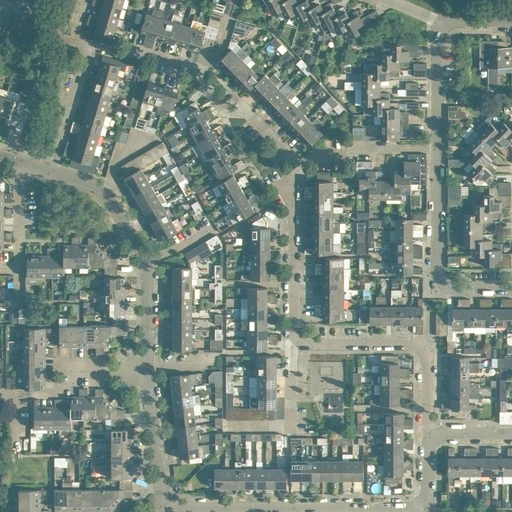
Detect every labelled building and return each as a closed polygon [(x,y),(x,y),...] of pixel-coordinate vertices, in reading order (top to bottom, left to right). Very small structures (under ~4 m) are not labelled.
[(119,18),(122,8),(94,0),(93,5),(100,7),(100,5),(103,6),(101,13),(119,18)] [(94,0),(122,8),(124,0),(94,0)] [(267,0),(265,1),(272,15),(281,11),(278,5),(286,0),(267,0)] [(286,0),(278,5),(281,11),(285,19),(294,15),(294,14),(291,9),(307,1),(306,0),(286,0)] [(314,0),(308,3),(307,1),(291,9),(294,14),(294,15),(298,23),(307,19),(307,18),(304,13),(320,4),(317,0),(314,0)] [(141,12),(146,14),(149,4),(143,2),(141,12)] [(223,13),(225,5),(213,2),(211,10),(223,13)] [(229,15),(233,4),(227,2),(225,5),(223,13),(229,15)] [(321,7),(320,4),(304,13),(307,18),(307,19),(311,27),(320,22),(317,17),(333,8),(330,3),(321,7)] [(334,11),(333,8),(317,17),(320,22),(324,31),(328,29),(333,26),(330,20),(346,12),(343,7),(334,11)] [(150,38),(158,10),(154,9),(152,16),(146,14),(141,32),(147,33),(146,36),(150,38)] [(170,44),(178,16),(180,11),(175,9),(171,22),(166,20),(161,38),(166,39),(165,42),(170,44)] [(127,16),(137,18),(138,11),(128,10),(127,16)] [(161,38),(166,20),(161,19),(163,12),(158,10),(150,38),(155,39),(156,36),(161,38)] [(379,16),(376,10),(360,19),(359,16),(343,24),(346,30),(350,38),(359,34),(357,28),(379,16)] [(347,15),(346,12),(330,20),(333,26),(328,29),(332,36),(333,36),(337,34),(337,35),(346,30),(343,24),(359,16),(356,11),(347,15)] [(116,28),(119,18),(101,13),(99,19),(96,18),(97,17),(90,15),(88,19),(116,28)] [(216,40),(223,17),(211,14),(207,26),(204,37),(216,40)] [(189,49),(199,17),(194,15),(191,27),(186,26),(180,43),(186,45),(185,48),(189,49)] [(180,43),(186,26),(181,24),(183,18),(178,16),(170,44),(175,45),(175,42),(180,43)] [(201,49),(204,37),(207,26),(202,24),(204,18),(199,17),(189,49),(194,51),(195,48),(201,49)] [(115,33),(116,28),(88,19),(87,24),(94,26),(94,25),(97,26),(95,33),(123,41),(124,36),(115,33)] [(245,36),(255,27),(236,21),(233,33),(245,36)] [(281,44),(274,37),(269,42),(276,49),(281,44)] [(224,72),(245,52),(250,46),(247,43),(241,48),(235,43),(230,41),(228,49),(230,51),(219,62),(223,66),(221,68),(224,72)] [(498,70),(498,42),(479,42),(479,69),(488,69),(488,90),(498,90),(498,70)] [(511,70),(511,48),(504,48),(504,42),(498,42),(498,70),(511,70)] [(418,57),(418,45),(383,45),(383,54),(391,54),(391,60),(408,60),(408,57),(418,57)] [(302,54),(307,59),(312,53),(307,49),(302,54)] [(233,77),(247,64),(243,60),(248,56),(245,52),(224,72),(227,75),(230,73),(233,77)] [(408,67),(408,60),(391,60),(391,54),(383,54),(381,54),(381,64),(382,64),(382,71),(399,71),(399,67),(408,67)] [(125,72),(128,63),(104,56),(103,61),(102,61),(99,71),(117,77),(119,70),(125,72)] [(300,69),(305,64),(301,59),(296,64),(300,69)] [(238,86),(259,67),(255,63),(250,68),(247,64),(233,77),(237,81),(235,83),(238,86)] [(312,71),(305,64),(300,69),(307,76),(312,71)] [(399,76),(399,71),(382,71),(382,64),(381,64),(372,64),(372,74),(372,80),(389,80),(389,76),(399,76)] [(252,88),(261,79),(257,75),(262,70),(259,67),(238,86),(242,90),(244,88),(248,92),(252,88)] [(125,77),(131,79),(134,72),(127,70),(125,77)] [(116,82),(117,77),(99,71),(96,81),(117,87),(118,83),(116,82)] [(257,97),(278,77),(274,74),(269,79),(265,75),(261,79),(252,88),(256,91),(254,94),(257,97)] [(389,86),(389,80),(372,80),(372,74),(362,74),(362,82),(345,82),(345,90),(362,89),(380,90),(380,86),(389,86)] [(266,102),(284,86),(280,82),(281,81),(278,77),(257,97),(260,101),(263,98),(266,102)] [(116,90),(117,87),(96,81),(93,90),(111,96),(113,90),(116,90)] [(153,104),(158,87),(153,85),(154,82),(149,81),(141,108),(146,110),(148,103),(153,104)] [(141,94),(144,85),(137,83),(134,92),(141,94)] [(271,112),(292,92),(293,91),(286,83),(284,86),(266,102),(270,106),(268,108),(271,112)] [(161,114),(169,87),(164,85),(163,88),(158,87),(153,104),(158,106),(156,113),(161,114)] [(334,90),(343,100),(348,96),(338,86),(334,90)] [(178,93),(175,92),(173,91),(174,88),(169,87),(161,114),(166,116),(168,109),(173,110),(178,93)] [(380,93),(380,90),(362,89),(362,105),(372,105),(372,99),(389,99),(389,93),(380,93)] [(109,102),(111,96),(93,90),(90,100),(111,106),(112,103),(109,102)] [(24,108),(25,103),(18,101),(19,97),(18,94),(7,91),(5,97),(0,115),(7,118),(5,122),(11,124),(9,130),(22,134),(29,110),(24,108)] [(281,117),(294,104),(290,101),(295,96),(292,92),(271,112),(275,115),(277,113),(281,117)] [(333,108),(338,103),(331,96),(326,101),(333,108)] [(389,103),(389,99),(372,99),(372,105),(372,115),(381,115),(382,115),(382,109),(399,109),(399,103),(389,103)] [(110,110),(111,106),(90,100),(87,110),(106,115),(107,109),(110,110)] [(188,126),(212,112),(210,108),(201,113),(195,102),(186,108),(189,113),(182,117),(188,126)] [(285,126),(306,107),(303,103),(297,108),(294,104),(281,117),(284,121),(282,123),(285,126)] [(339,114),(344,109),(338,103),(333,108),(339,114)] [(295,131),(308,119),(304,115),(310,110),(306,107),(285,126),(289,130),(291,128),(295,131)] [(399,112),(399,109),(382,109),(382,115),(381,115),(381,124),(409,124),(409,112),(399,112)] [(109,116),(106,115),(87,110),(84,120),(106,126),(109,125),(111,119),(109,116)] [(215,116),(212,112),(188,126),(193,135),(209,126),(206,121),(215,116)] [(149,119),(144,118),(138,116),(135,128),(145,131),(147,126),(149,119)] [(360,116),(360,128),(371,128),(372,117),(360,116)] [(299,141),(320,121),(317,118),(311,123),(308,119),(295,131),(298,135),(296,138),(299,141)] [(105,137),(108,127),(106,126),(84,120),(82,126),(79,125),(80,124),(73,122),(72,127),(100,135),(105,137)] [(309,147),(322,134),(318,130),(324,125),(320,121),(299,141),(303,145),(305,142),(309,147)] [(493,135),(497,130),(491,123),(479,134),(492,147),(494,145),(501,151),(505,147),(493,135)] [(511,140),(506,135),(511,130),(504,123),(497,130),(493,135),(505,147),(509,144),(511,147),(511,140)] [(409,136),(409,124),(381,124),(381,140),(399,140),(399,136),(409,136)] [(198,144),(223,129),(220,125),(211,130),(209,126),(193,135),(198,144)] [(156,129),(147,126),(145,131),(154,134),(156,129)] [(97,145),(100,135),(72,127),(70,131),(77,133),(78,132),(81,132),(79,139),(97,145)] [(225,133),(223,129),(198,144),(203,152),(219,143),(216,139),(225,133)] [(489,150),(492,147),(479,134),(475,130),(464,141),(469,145),(468,146),(475,152),(480,148),(492,160),(496,156),(489,150)] [(121,131),(118,141),(126,143),(129,133),(121,131)] [(94,154),(97,145),(79,139),(76,146),(74,145),(74,143),(67,141),(66,146),(94,154)] [(163,156),(169,153),(163,142),(157,145),(163,156)] [(208,161),(233,147),(230,143),(222,148),(219,143),(203,152),(208,161)] [(163,156),(157,145),(152,148),(158,159),(163,156)] [(93,157),(94,154),(66,146),(65,151),(71,153),(72,151),(75,152),(73,159),(70,167),(94,174),(99,158),(93,157)] [(235,151),(233,147),(208,161),(214,170),(229,161),(227,156),(235,151)] [(158,159),(152,148),(147,151),(153,162),(158,159)] [(489,163),(492,160),(480,148),(475,152),(468,159),(475,166),(480,161),(492,174),(496,170),(489,163)] [(153,162),(147,151),(142,154),(148,165),(153,162)] [(174,161),(171,157),(169,153),(163,156),(168,165),(174,161)] [(148,165),(142,154),(137,157),(142,168),(148,165)] [(411,179),(411,189),(419,189),(419,184),(427,184),(427,154),(408,154),(408,161),(404,161),(404,179),(411,179)] [(179,159),(188,181),(196,178),(186,155),(179,159)] [(142,168),(137,157),(131,160),(137,171),(141,169),(142,168)] [(137,171),(131,160),(126,163),(132,174),(137,171)] [(219,179),(244,165),(241,160),(232,165),(229,161),(214,170),(219,179)] [(372,161),(357,161),(357,179),(360,179),(359,189),(369,189),(376,189),(376,171),(372,171),(372,161)] [(404,179),(404,161),(398,161),(398,171),(395,171),(395,189),(401,189),(401,194),(411,194),(411,189),(411,179),(404,179)] [(489,177),(492,174),(480,161),(475,166),(468,173),(475,180),(473,182),(475,184),(481,185),(485,181),(489,185),(493,182),(489,177)] [(132,174),(126,163),(121,167),(127,177),(132,174)] [(245,168),(249,178),(257,174),(252,165),(245,168)] [(173,174),(179,171),(177,166),(171,170),(173,174)] [(144,180),(149,176),(147,173),(144,175),(141,169),(137,171),(132,174),(127,177),(124,178),(130,188),(144,180)] [(182,175),(179,171),(173,174),(178,183),(186,179),(183,174),(182,175)] [(382,171),(376,171),(376,189),(369,189),(369,198),(385,198),(385,181),(382,181),(382,171)] [(395,189),(395,171),(389,171),(389,181),(385,181),(385,198),(401,198),(401,194),(401,189),(395,189)] [(333,192),(333,174),(317,174),(317,182),(315,181),(315,187),(305,187),(305,192),(333,192)] [(237,182),(233,176),(217,185),(222,195),(247,180),(245,175),(239,179),(240,181),(237,182)] [(135,196),(152,187),(148,181),(151,180),(149,176),(144,180),(130,188),(135,196)] [(250,184),(247,180),(222,195),(227,203),(244,194),(240,188),(243,186),(244,188),(250,184)] [(0,187),(0,201),(2,201),(11,201),(11,193),(2,193),(1,193),(3,191),(0,187)] [(140,205),(159,194),(157,191),(155,192),(152,187),(135,196),(140,205)] [(204,191),(198,195),(204,205),(210,202),(204,191)] [(342,192),(333,192),(305,192),(305,197),(315,197),(315,202),(333,202),(333,197),(342,197),(342,192)] [(145,214),(162,204),(166,202),(161,193),(159,194),(140,205),(145,214)] [(232,212),(258,197),(255,193),(249,196),(250,198),(247,200),(244,194),(227,203),(232,212)] [(511,195),(498,196),(483,196),(483,205),(483,211),(501,211),(501,208),(511,208),(511,195)] [(260,202),(258,197),(232,212),(238,221),(254,212),(251,205),(253,204),(254,205),(260,202)] [(333,208),(333,202),(315,202),(315,208),(305,208),(305,213),(340,213),(342,213),(342,208),(333,208)] [(150,223),(170,212),(168,208),(165,210),(162,204),(145,214),(150,223)] [(501,217),(501,211),(483,211),(483,205),(474,205),(474,215),(474,221),(492,221),(492,217),(501,217)] [(205,215),(200,206),(194,209),(190,211),(196,220),(205,215)] [(156,231),(172,222),(169,216),(172,215),(170,212),(150,223),(156,231)] [(340,223),(340,213),(305,213),(305,217),(315,217),(315,223),(340,223)] [(492,227),(492,221),(474,221),(474,215),(464,215),(464,231),(482,231),(482,227),(492,227)] [(270,228),(267,228),(267,223),(264,216),(253,223),(253,228),(251,228),(251,235),(248,235),(248,239),(270,239),(270,228)] [(178,231),(183,228),(177,219),(172,222),(156,231),(161,241),(178,231)] [(413,225),(413,220),(395,220),(395,231),(423,231),(423,225),(413,225)] [(340,233),(340,223),(315,223),(315,228),(305,228),(305,233),(333,233),(340,233)] [(423,237),(423,231),(395,231),(395,241),(413,241),(413,237),(423,237)] [(482,234),(482,231),(464,231),(464,247),(474,247),(474,240),(492,240),(492,234),(482,234)] [(333,243),(333,233),(305,233),(305,238),(315,238),(315,243),(333,243)] [(216,236),(206,242),(212,252),(218,249),(222,248),(222,244),(220,241),(219,239),(217,236),(216,236)] [(88,237),(88,246),(88,267),(102,253),(96,247),(96,237),(88,237)] [(270,249),(270,239),(248,239),(248,242),(246,242),(246,249),(251,249),(270,249)] [(492,244),(492,240),(474,240),(474,247),(474,256),(484,256),(484,250),(501,250),(501,244),(492,244)] [(413,241),(395,241),(389,242),(389,252),(395,252),(423,252),(423,246),(413,246),(413,241)] [(191,265),(196,262),(211,253),(212,252),(206,242),(185,255),(191,265)] [(333,254),(333,243),(315,243),(315,249),(305,249),(305,254),(333,254)] [(76,267),(76,246),(63,246),(63,257),(64,257),(64,267),(76,267)] [(88,267),(88,246),(76,246),(76,267),(88,267)] [(270,260),(270,249),(251,249),(251,255),(248,255),(248,260),(251,260),(270,260)] [(511,266),(511,253),(501,253),(501,250),(484,250),(484,256),(484,266),(511,266)] [(423,258),(423,252),(395,252),(395,263),(413,263),(413,258),(423,258)] [(117,267),(117,258),(107,258),(102,253),(88,267),(104,267),(117,267)] [(39,277),(39,257),(27,257),(27,277),(39,277)] [(52,277),(52,257),(39,257),(39,277),(52,277)] [(64,257),(63,257),(52,257),(52,277),(64,277),(64,267),(64,257)] [(344,269),(344,258),(325,258),(325,264),(315,264),(315,269),(344,269)] [(270,266),(270,260),(251,260),(251,269),(280,269),(280,264),(273,264),(273,266),(270,266)] [(196,268),(196,262),(191,265),(191,268),(173,268),(173,278),(192,278),(197,278),(197,268),(196,268)] [(413,268),(413,263),(395,263),(395,274),(423,274),(423,268),(413,268)] [(280,274),(280,269),(251,269),(251,275),(241,275),(241,280),(270,280),(270,273),(273,273),(273,274),(280,274)] [(350,279),(350,269),(344,269),(315,269),(315,274),(325,274),(325,279),(344,279),(350,279)] [(117,278),(117,272),(104,272),(104,285),(99,285),(99,290),(125,290),(125,278),(117,278)] [(192,285),(192,278),(173,278),(173,288),(195,288),(195,285),(192,285)] [(222,289),(222,278),(215,278),(215,283),(209,283),(209,289),(215,289),(222,289)] [(71,291),(71,279),(61,279),(61,291),(71,291)] [(344,289),(344,279),(325,279),(325,284),(315,284),(315,289),(344,289)] [(195,299),(195,288),(173,288),(173,299),(192,299),(195,299)] [(267,295),(267,288),(238,288),(238,293),(248,293),(248,299),(277,299),(277,294),(270,294),(270,295),(267,295)] [(344,299),(344,289),(315,289),(315,294),(325,294),(326,299),(344,299)] [(125,303),(125,290),(99,290),(99,295),(104,295),(104,303),(125,303)] [(381,327),(381,297),(376,297),(376,307),(371,307),(371,324),(376,324),(376,327),(381,327)] [(391,324),(391,307),(386,307),(386,297),(381,297),(381,327),(386,327),(386,324),(391,324)] [(401,327),(401,297),(391,297),(391,307),(391,324),(396,324),(396,327),(401,327)] [(412,324),(412,307),(406,307),(406,297),(401,297),(401,327),(407,327),(407,324),(412,324)] [(192,309),(192,299),(173,299),(173,309),(192,309)] [(277,304),(277,299),(248,299),(248,309),(267,309),(267,302),(270,302),(270,304),(277,304)] [(344,310),(344,299),(326,299),(326,305),(315,305),(315,310),(344,310)] [(423,334),(423,299),(418,299),(418,307),(412,307),(412,324),(416,324),(417,334),(423,334)] [(464,326),(464,299),(458,299),(458,309),(453,309),(453,331),(454,332),(463,332),(464,331),(464,332),(464,326)] [(475,326),(475,309),(470,309),(470,299),(464,299),(464,326),(475,326)] [(486,326),(486,299),(480,299),(480,309),(475,309),(475,326),(486,326)] [(496,326),(496,309),(491,309),(491,299),(486,299),(486,326),(496,326)] [(507,326),(507,299),(501,299),(501,309),(496,309),(496,326),(507,326)] [(125,320),(125,303),(104,303),(104,315),(112,315),(112,320),(125,320)] [(192,319),(192,309),(173,309),(173,319),(192,319)] [(267,316),(267,309),(248,309),(248,319),(277,319),(277,314),(270,314),(270,316),(267,316)] [(344,320),(344,310),(315,310),(315,314),(325,314),(325,320),(344,320)] [(72,346),(72,318),(67,318),(67,326),(59,326),(59,346),(72,346)] [(84,346),(84,326),(77,326),(77,318),(72,318),(72,346),(84,346)] [(192,329),(192,319),(173,319),(173,329),(195,329),(192,329)] [(277,324),(277,319),(248,319),(248,329),(267,329),(267,322),(270,322),(270,324),(277,324)] [(96,346),(96,326),(84,326),(84,346),(96,346)] [(125,334),(125,326),(112,326),(96,326),(109,340),(115,334),(125,334)] [(104,346),(109,340),(96,326),(96,346),(96,355),(104,355),(104,346)] [(24,328),(24,341),(44,341),(44,328),(24,328)] [(195,339),(195,329),(173,329),(173,339),(192,339),(195,339)] [(267,336),(267,329),(248,329),(248,339),(277,339),(277,334),(270,334),(270,336),(267,336)] [(192,346),(192,339),(173,339),(173,350),(195,350),(195,346),(192,346)] [(222,339),(215,339),(212,339),(212,350),(222,350),(222,339)] [(277,344),(277,339),(248,339),(248,350),(267,350),(267,343),(270,343),(270,344),(277,344)] [(44,353),(44,341),(24,341),(24,353),(44,353)] [(495,348),(478,347),(478,349),(488,350),(488,356),(495,356),(495,348)] [(44,365),(44,353),(24,353),(24,365),(44,365)] [(398,355),(381,355),(381,363),(380,363),(380,374),(409,374),(409,369),(399,369),(399,363),(398,363),(398,355)] [(276,367),(276,356),(257,356),(257,363),(254,363),(254,367),(276,367)] [(469,363),(469,357),(452,357),(451,362),(448,363),(448,368),(479,368),(479,363),(469,363)] [(44,377),(44,365),(24,365),(24,377),(44,377)] [(276,377),(276,367),(254,367),(254,371),(257,371),(257,377),(276,377)] [(479,372),(479,368),(448,368),(448,373),(451,373),(451,378),(469,378),(469,373),(479,372)] [(222,382),(222,370),(213,371),(210,376),(211,382),(215,382),(222,382)] [(197,378),(196,373),(171,376),(172,387),(191,385),(198,384),(197,383),(199,382),(199,380),(198,378),(197,378)] [(353,373),(353,384),(361,384),(361,374),(357,374),(357,373),(353,373)] [(409,379),(409,374),(380,374),(380,384),(399,384),(399,377),(402,377),(402,379),(409,379)] [(44,389),(44,377),(24,377),(24,389),(44,389)] [(276,387),(276,377),(257,377),(257,383),(254,383),(254,387),(276,387)] [(469,384),(469,378),(451,378),(452,383),(448,383),(448,388),(479,388),(479,384),(469,384)] [(399,391),(399,384),(380,384),(380,394),(409,394),(409,389),(402,389),(402,391),(399,391)] [(192,391),(191,385),(172,387),(173,397),(195,395),(195,391),(192,391)] [(276,397),(276,387),(254,387),(254,391),(257,391),(257,397),(276,397)] [(479,393),(479,388),(448,388),(448,394),(451,393),(451,398),(460,398),(469,398),(469,393),(479,393)] [(103,399),(103,389),(95,389),(95,398),(95,418),(109,404),(103,399)] [(333,390),(332,402),(346,403),(346,391),(333,390)] [(409,399),(409,394),(380,394),(380,400),(370,400),(370,405),(399,405),(399,398),(402,398),(402,399),(409,399)] [(196,398),(195,395),(173,397),(174,407),(193,405),(193,399),(196,398)] [(276,408),(276,404),(276,397),(257,397),(257,404),(254,404),(254,408),(257,408),(263,408),(269,408),(275,408),(276,408)] [(83,418),(83,398),(71,398),(71,408),(71,418),(72,418),(83,418)] [(95,418),(95,398),(83,398),(83,418),(95,418)] [(469,398),(460,398),(451,398),(451,403),(441,403),(441,409),(469,409),(469,405),(469,398)] [(115,410),(109,404),(95,418),(112,418),(124,418),(124,410),(115,410)] [(194,412),(193,405),(174,407),(176,418),(198,415),(197,411),(194,412)] [(47,429),(47,408),(34,408),(34,429),(47,429)] [(59,429),(59,408),(47,408),(47,429),(59,429)] [(71,408),(59,408),(59,429),(72,429),(72,418),(71,418),(71,408)] [(403,420),(403,413),(374,413),(374,418),(383,418),(383,424),(413,424),(413,419),(406,419),(406,420),(403,420)] [(198,419),(198,415),(176,418),(177,428),(196,425),(195,419),(198,419)] [(124,429),(124,424),(112,424),(112,442),(132,442),(132,429),(124,429)] [(406,429),(413,429),(413,424),(383,424),(384,434),(403,434),(403,427),(406,427),(406,429)] [(197,432),(196,425),(177,428),(178,438),(200,435),(199,431),(197,432)] [(287,447),(287,436),(281,436),(281,434),(276,434),(276,441),(282,441),(282,447),(287,447)] [(403,441),(403,434),(384,434),(384,444),(413,444),(413,439),(406,439),(406,441),(403,441)] [(200,439),(200,435),(178,438),(179,448),(198,446),(197,439),(200,439)] [(132,454),(132,442),(112,442),(112,454),(132,454)] [(406,449),(413,449),(413,444),(384,444),(384,454),(403,454),(403,447),(406,447),(406,449)] [(199,452),(198,446),(179,448),(180,459),(202,456),(202,452),(199,452)] [(455,458),(455,448),(449,448),(448,471),(450,471),(450,475),(453,475),(460,475),(460,458),(455,458)] [(470,475),(470,448),(464,448),(464,458),(460,458),(460,475),(470,475)] [(481,481),(481,475),(481,458),(476,458),(476,448),(470,448),(470,475),(470,481),(481,481)] [(492,475),(492,448),(486,448),(486,458),(481,458),(481,475),(492,475)] [(503,475),(503,458),(498,458),(498,448),(492,448),(492,475),(503,475)] [(511,475),(511,448),(508,448),(508,458),(503,458),(503,475),(511,475)] [(132,466),(132,454),(112,454),(112,466),(132,466)] [(403,461),(403,454),(384,454),(384,465),(413,465),(413,460),(406,460),(406,461),(403,461)] [(302,480),(302,461),(295,461),(295,458),(291,458),(291,480),(302,480)] [(312,480),(312,458),(308,458),(308,461),(302,461),(302,480),(312,480)] [(322,480),(322,461),(315,461),(315,458),(312,458),(312,480),(322,480)] [(332,480),(332,458),(328,458),(328,461),(322,461),(322,480),(332,480)] [(342,480),(342,461),(336,461),(336,458),(332,458),(332,480),(342,480)] [(353,480),(353,458),(349,458),(349,461),(342,461),(342,480),(353,480)] [(363,480),(363,461),(356,461),(356,458),(353,458),(353,480),(363,480)] [(246,488),(246,466),(246,464),(242,464),(242,462),(235,462),(235,469),(235,488),(246,488)] [(403,470),(413,470),(413,465),(384,465),(384,475),(385,475),(385,483),(402,483),(402,475),(403,475),(403,470)] [(132,484),(132,466),(112,466),(112,478),(120,478),(120,484),(132,484)] [(225,488),(225,466),(221,466),(221,469),(214,469),(214,488),(225,488)] [(235,488),(235,469),(229,469),(229,466),(225,466),(225,488),(235,488)] [(256,488),(256,469),(249,469),(249,466),(246,466),(246,488),(256,488)] [(266,488),(266,466),(262,466),(262,469),(256,469),(256,488),(266,488)] [(276,488),(276,469),(270,469),(270,466),(266,466),(266,488),(276,488)] [(287,488),(287,466),(283,466),(283,469),(276,469),(276,488),(287,488)] [(496,482),(487,482),(488,491),(496,491),(496,482)] [(67,510),(67,484),(62,484),(62,489),(55,489),(55,510),(67,510)] [(79,510),(79,489),(72,489),(72,484),(67,484),(67,510),(79,510)] [(92,510),(91,484),(86,484),(86,489),(79,489),(79,510),(92,510)] [(103,510),(103,489),(96,489),(96,484),(91,484),(92,510),(103,510)] [(132,498),(132,489),(120,489),(103,489),(117,503),(123,498),(132,498)] [(111,511),(111,509),(117,503),(103,489),(103,510),(103,511),(111,511)] [(19,490),(19,503),(40,503),(40,490),(19,490)] [(39,511),(40,503),(19,503),(19,511),(39,511)]
